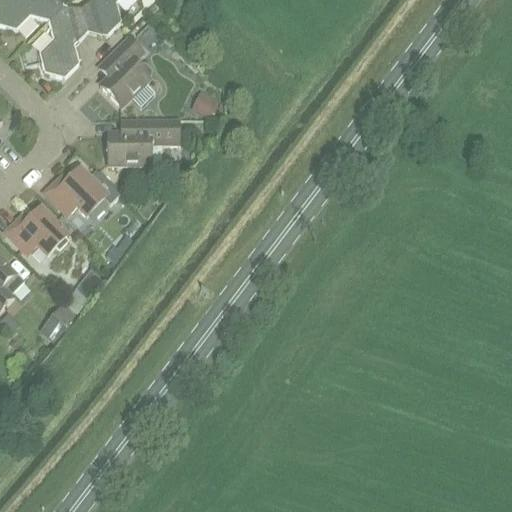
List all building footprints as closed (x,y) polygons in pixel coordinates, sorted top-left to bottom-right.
[(60,0),(0,0),(0,29),(16,34),(16,33),(30,20),(48,25),(63,9),(60,0)] [(94,0),(95,1),(81,14),(87,35),(106,40),(121,26),(116,7),(122,0),(94,0)] [(74,49),(87,35),(81,14),(63,9),(48,25),(53,43),(39,56),(44,76),(44,77),(64,82),(78,68),(79,68),(74,49)] [(148,43),(160,35),(151,20),(139,28),(148,43)] [(128,42),(111,59),(97,72),(107,82),(99,90),(121,112),(149,83),(148,82),(151,79),(151,73),(145,67),(140,67),(136,71),(128,62),(138,52),(128,42)] [(179,124),(142,124),(120,124),(120,138),(108,138),(108,169),(150,169),(150,149),(179,149),(179,124)] [(97,176),(89,184),(80,174),(62,191),(57,186),(45,198),(67,219),(76,210),(86,220),(104,203),(110,209),(120,199),(97,176)] [(47,260),(66,240),(40,213),(23,231),(18,226),(6,237),(27,259),(37,250),(47,260)] [(16,278),(11,273),(0,262),(0,315),(14,301),(3,291),(16,278)] [(177,367),(206,316),(195,309),(166,360),(177,367)]
